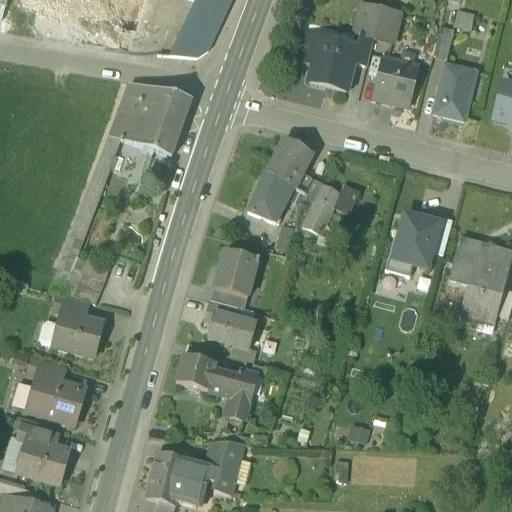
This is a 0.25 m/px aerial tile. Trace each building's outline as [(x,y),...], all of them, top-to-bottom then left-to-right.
[(6,0),(4,10),(0,25),(0,32),(46,40),(58,0),(6,0)] [(88,0),(72,46),(129,55),(147,0),(88,0)] [(185,0),(165,59),(196,61),(207,54),(232,0),(185,0)] [(359,39),(373,42),(379,16),(380,13),(356,7),(349,36),(359,39)] [(473,18),(456,14),(453,30),(470,34),(473,18)] [(379,16),(373,42),(392,46),(397,21),(379,16)] [(453,34),(439,31),(432,59),(446,62),(453,34)] [(356,50),(304,37),(297,66),(311,69),(307,84),(346,93),(353,67),(357,50),(356,50)] [(373,42),(359,39),(356,50),(357,50),(353,67),(366,70),(373,42)] [(417,71),(382,62),(372,102),(407,111),(417,71)] [(471,75),(444,69),(432,117),(463,125),(470,93),(467,92),(471,75)] [(494,122),(511,126),(511,89),(502,87),(494,122)] [(158,95),(128,88),(108,139),(120,143),(170,160),(190,104),(158,95)] [(120,143),(108,139),(69,241),(82,244),(120,143)] [(311,158),(282,142),(265,177),(293,192),(303,198),(304,198),(313,184),(301,177),(311,158)] [(265,177),(263,176),(246,215),(274,227),(293,192),(265,177)] [(322,188),(313,184),(304,198),(303,198),(302,200),(313,206),(322,188)] [(339,197),(322,188),(313,206),(301,230),(318,238),(339,197)] [(412,269),(426,273),(438,230),(405,220),(399,242),(393,263),(412,269)] [(449,233),(438,230),(431,256),(442,259),(449,233)] [(292,239),(269,231),(264,243),(288,251),(292,239)] [(393,240),(384,274),(409,280),(412,269),(393,263),(399,242),(393,240)] [(82,244),(69,241),(48,296),(57,299),(70,302),(80,276),(84,264),(76,261),(78,255),(82,244)] [(511,260),(458,245),(446,288),(465,293),(459,318),(494,327),(496,319),(503,293),(511,260)] [(258,264),(223,254),(212,293),(246,302),(255,268),(257,268),(258,264)] [(84,264),(80,276),(82,277),(103,286),(112,266),(78,255),(76,261),(84,264)] [(103,286),(82,277),(72,299),(94,309),(103,286)] [(246,302),(212,293),(209,304),(237,312),(243,314),(246,302)] [(511,295),(503,293),(496,319),(507,322),(511,305),(511,295)] [(70,302),(57,299),(53,316),(60,318),(60,317),(82,322),(86,307),(70,302)] [(237,312),(209,304),(206,316),(234,324),(237,312)] [(234,324),(206,316),(203,328),(210,330),(207,341),(248,352),(254,329),(234,324)] [(82,322),(60,317),(60,318),(57,327),(51,351),(92,362),(102,327),(82,322)] [(47,325),(42,328),(38,343),(41,349),(51,351),(57,327),(47,325)] [(511,334),(504,333),(500,350),(511,353),(511,334)] [(211,355),(187,348),(183,360),(207,366),(211,355)] [(183,360),(182,360),(175,387),(207,395),(207,396),(231,402),(232,402),(234,403),(240,381),(237,380),(213,373),(214,368),(207,366),(183,360)] [(64,371),(32,362),(27,379),(36,382),(36,380),(60,387),(64,371)] [(254,380),(239,376),(239,378),(237,378),(237,380),(240,381),(234,403),(232,402),(231,402),(226,420),(242,424),(254,380)] [(60,387),(36,380),(36,382),(26,416),(73,430),(84,394),(60,387)] [(495,454),(504,423),(484,418),(475,449),(495,454)] [(56,437),(21,427),(16,444),(26,446),(26,445),(52,453),(52,452),(56,437)] [(237,438),(220,435),(218,447),(235,448),(236,439),(237,438)] [(52,453),(26,445),(26,446),(17,477),(57,489),(66,457),(52,452),(52,453)] [(218,447),(210,447),(210,449),(204,470),(209,471),(206,485),(215,487),(213,495),(229,499),(242,448),(235,448),(218,447)] [(204,470),(155,456),(147,493),(145,502),(175,510),(176,506),(195,511),(200,493),(198,493),(200,483),(206,485),(209,471),(204,470)] [(346,475),(338,474),(338,486),(345,486),(346,475)] [(32,496),(0,486),(0,506),(11,510),(13,503),(29,508),(32,496)] [(42,511),(29,508),(13,503),(11,510),(10,511),(42,511)]
